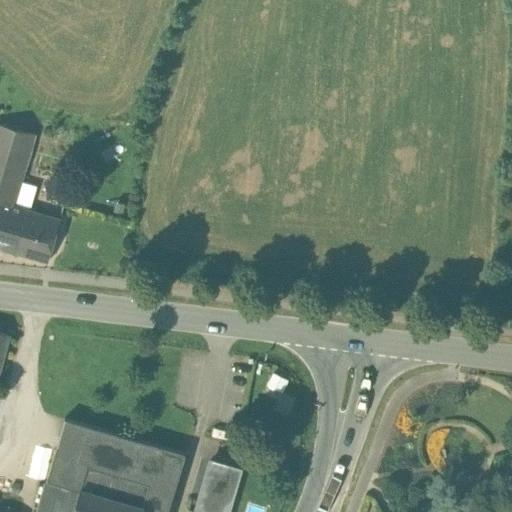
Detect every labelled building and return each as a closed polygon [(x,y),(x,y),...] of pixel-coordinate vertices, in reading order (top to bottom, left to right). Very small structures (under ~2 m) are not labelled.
[(35,134),(0,123),(0,167),(6,169),(0,190),(0,201),(14,205),(35,134)] [(0,190),(6,169),(0,167),(0,247),(16,252),(28,210),(14,205),(0,201),(0,190)] [(59,218),(28,210),(16,252),(46,261),(59,218)] [(0,365),(8,334),(0,332),(0,365)] [(265,368),(258,392),(281,399),(288,376),(265,368)] [(167,511),(185,453),(64,418),(36,511),(167,511)] [(210,460),(195,511),(188,510),(187,511),(227,511),(240,469),(210,460)] [(15,488),(7,486),(4,497),(12,500),(15,488)] [(378,499),(368,506),(371,511),(379,511),(384,509),(378,499)]
